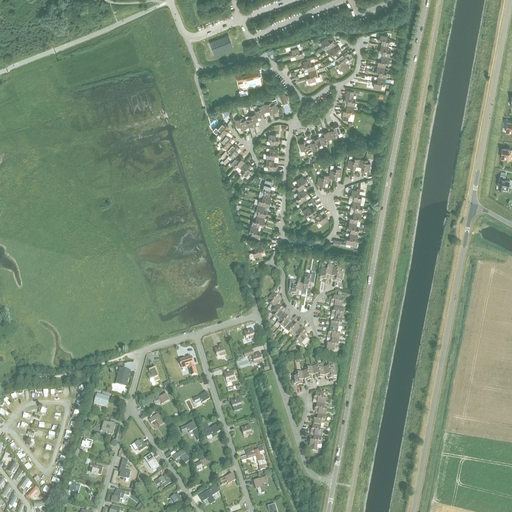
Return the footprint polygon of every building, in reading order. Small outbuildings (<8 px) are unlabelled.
[(323,47),(333,40),(331,38),(328,40),(326,38),(320,42),(323,47)] [(333,40),(323,47),(325,49),(327,47),(329,49),(333,46),(335,45),(333,42),(334,41),(333,40)] [(297,44),(289,46),(289,47),(290,50),(291,52),(290,52),(290,55),(302,52),(301,49),(302,49),(302,46),(298,47),(297,44)] [(329,49),(327,51),(330,55),(339,48),(338,46),(335,49),(333,46),(329,49)] [(341,50),(339,48),(330,55),(333,60),(335,58),(340,55),(339,55),(338,53),(341,50)] [(335,58),(333,60),(336,64),(346,57),(345,55),(344,55),(342,53),(339,55),(340,55),(335,58)] [(346,57),(336,64),(340,68),(343,72),(349,67),(346,64),(344,61),(348,59),(346,57)] [(316,69),(308,71),(309,74),(305,75),(306,78),(317,75),(316,69)] [(241,74),(236,75),(237,82),(238,82),(238,84),(243,83),(242,81),(258,77),(261,77),(259,72),(241,76),(241,74)] [(317,75),(306,78),(306,80),(307,80),(308,83),(316,81),(316,82),(321,81),(319,76),(318,77),(317,75)] [(344,97),(343,99),(355,101),(356,99),(353,98),(353,95),(354,91),(346,90),(346,94),(345,97),(344,97)] [(289,100),(287,95),(285,96),(284,93),(280,95),(283,104),(287,103),(287,101),(289,100)] [(271,102),(269,103),(273,114),(275,113),(275,112),(278,111),(275,104),(277,103),(275,99),(271,100),(271,102)] [(273,114),(269,103),(264,104),(266,112),(269,111),(270,115),(273,114)] [(257,109),(254,110),(255,114),(255,113),(257,118),(260,117),(260,118),(262,117),(259,106),(256,106),(257,109)] [(242,117),(240,118),(243,130),(246,129),(245,128),(248,127),(246,119),(243,120),(242,117)] [(243,130),(240,118),(235,120),(237,127),(240,127),(241,130),(243,130)] [(215,128),(213,131),(216,134),(217,133),(219,134),(226,125),(225,124),(224,125),(221,122),(216,128),(215,128)] [(219,134),(216,137),(220,140),(223,138),(226,134),(228,132),(226,130),(228,127),(226,125),(219,134)] [(335,125),(333,125),(336,137),(339,136),(338,133),(341,133),(338,125),(335,126),(335,125)] [(325,131),(323,131),(327,143),(329,142),(328,139),(331,139),(329,131),(326,132),(325,131)] [(223,138),(220,140),(223,142),(221,144),(223,146),(231,137),(229,135),(228,136),(226,134),(223,138)] [(231,137),(223,146),(227,150),(232,144),(230,142),(232,139),(231,137)] [(322,145),(319,137),(316,138),(316,137),(314,137),(317,149),(320,148),(319,145),(322,145)] [(312,151),(310,143),(307,144),(306,140),(303,141),(307,152),(312,151)] [(307,152),(303,141),(301,142),(301,143),(299,144),(301,151),(304,150),(305,153),(307,152)] [(232,144),(227,150),(229,152),(227,154),(229,155),(237,146),(235,145),(234,146),(232,144)] [(229,155),(227,158),(231,161),(233,159),(235,157),(238,153),(236,151),(239,148),(237,146),(229,155)] [(501,150),(501,151),(501,152),(501,153),(501,158),(504,159),(504,160),(508,161),(509,155),(511,155),(511,150),(510,150),(506,149),(502,148),(502,149),(501,150)] [(233,159),(231,161),(229,163),(234,166),(242,157),(240,156),(237,159),(235,157),(233,159)] [(242,157),(234,166),(236,168),(235,169),(237,170),(240,168),(245,162),(243,160),(243,159),(242,157)] [(240,168),(237,170),(239,172),(240,172),(242,173),(250,164),(248,163),(247,164),(245,162),(240,168)] [(252,166),(250,164),(242,173),(246,177),(251,171),(249,169),(252,166)] [(499,183),(498,187),(498,188),(499,188),(501,189),(502,188),(507,189),(508,185),(509,186),(510,181),(505,180),(505,176),(506,173),(501,172),(500,175),(499,179),(498,183),(499,183)] [(296,187),(306,180),(305,178),(304,179),(302,176),(296,180),(297,183),(295,185),(296,187)] [(264,184),(262,189),(273,193),(274,190),(270,189),(271,186),(272,182),(265,180),(264,184)] [(296,187),(299,191),(303,189),(306,187),(304,185),(308,182),(306,180),(296,187)] [(350,192),(350,195),(361,197),(362,194),(359,194),(360,191),(360,189),(357,188),(356,190),(352,190),(351,193),(350,192)] [(273,193),(262,189),(261,192),(264,192),(263,195),(271,197),(272,195),(273,195),(273,193)] [(299,191),(296,193),(298,195),(296,197),(297,199),(307,193),(306,191),(305,191),(303,189),(299,191)] [(307,193),(297,199),(300,204),(307,199),(305,197),(308,195),(307,193)] [(254,204),(253,209),(256,210),(267,213),(268,211),(264,210),(265,207),(257,205),(254,204)] [(305,216),(315,209),(314,207),(310,209),(309,207),(302,211),(305,216)] [(315,209),(305,216),(306,218),(309,216),(310,219),(313,217),(317,214),(315,212),(316,211),(315,209)] [(267,213),(256,210),(255,212),(257,213),(257,216),(264,218),(265,215),(266,216),(267,213)] [(320,212),(317,214),(313,217),(316,221),(326,215),(325,213),(321,215),(320,212)] [(327,217),(326,215),(316,221),(317,224),(320,222),(321,225),(328,220),(326,218),(327,217)] [(251,225),(249,230),(261,234),(261,232),(258,230),(258,228),(251,225)] [(261,234),(249,230),(248,233),(251,234),(250,237),(258,239),(259,236),(260,236),(261,234)] [(356,242),(357,240),(345,238),(344,241),(338,240),(338,245),(345,247),(346,244),(353,245),(353,246),(357,247),(358,242),(356,242)] [(252,252),(264,249),(263,247),(262,247),(262,244),(254,246),(255,249),(252,250),(252,252)] [(265,252),(264,249),(252,252),(254,257),(258,256),(259,259),(262,258),(262,256),(261,253),(265,252)] [(302,293),(301,295),(305,295),(306,288),(308,289),(310,277),(307,276),(307,279),(304,279),(303,285),(303,287),(302,293)] [(290,281),(288,292),(290,293),(290,294),(293,294),(293,295),(295,296),(297,286),(295,286),(296,282),(290,281)] [(270,305),(278,296),(276,294),(276,295),(273,293),(268,299),(270,301),(269,303),(270,305)] [(278,296),(270,305),(274,308),(275,308),(277,305),(277,306),(280,303),(278,300),(280,297),(278,296)] [(275,308),(274,308),(272,311),(274,313),(272,316),(274,317),(282,308),(280,306),(279,307),(277,306),(277,305),(275,308)] [(282,308),(274,317),(278,321),(284,315),(281,313),(284,310),(282,308)] [(276,323),(281,326),(288,317),(287,316),(286,317),(284,315),(278,321),(276,323)] [(288,317),(281,326),(285,330),(290,324),(288,322),(290,319),(288,317)] [(292,326),(290,324),(285,330),(289,333),(297,324),(295,323),(292,326)] [(298,326),(297,324),(289,333),(291,335),(292,333),(295,335),(300,329),(298,327),(298,326)] [(252,329),(244,332),(246,338),(249,337),(250,339),(255,338),(252,329)] [(300,329),(295,335),(297,337),(295,339),(297,340),(305,331),(303,330),(302,331),(300,329)] [(305,331),(297,340),(301,344),(305,347),(308,343),(310,341),(306,338),(304,336),(307,333),(305,331)] [(220,357),(225,355),(223,347),(214,349),(216,356),(219,355),(220,357)] [(260,354),(251,356),(253,363),(254,364),(254,365),(257,364),(262,362),(260,354)] [(191,357),(179,361),(180,364),(180,366),(181,366),(182,369),(188,367),(189,371),(195,369),(193,365),(194,365),(191,357)] [(131,371),(120,368),(115,384),(126,387),(131,371)] [(153,380),(154,382),(159,380),(157,375),(158,374),(155,368),(148,371),(150,374),(147,376),(150,381),(153,380)] [(227,373),(224,374),(226,380),(227,384),(230,383),(230,382),(235,380),(233,375),(237,373),(236,371),(229,373),(228,371),(226,371),(227,373)] [(291,382),(291,385),(293,384),(294,385),(297,384),(297,385),(299,385),(297,373),(294,374),(295,376),(292,377),(293,381),(291,382)] [(206,393),(193,400),(194,402),(195,405),(201,402),(202,404),(209,400),(206,393)] [(94,403),(106,407),(109,398),(97,395),(95,395),(95,397),(94,403)] [(161,405),(169,401),(166,395),(153,401),(154,403),(159,401),(161,405)] [(239,399),(230,401),(232,408),(232,407),(234,412),(242,410),(240,405),(241,405),(239,399)] [(150,424),(152,423),(155,421),(159,427),(163,425),(166,423),(161,415),(159,416),(158,414),(148,421),(150,424)] [(103,422),(101,431),(108,433),(107,434),(112,435),(115,424),(110,422),(109,423),(103,422)] [(196,430),(193,423),(180,429),(182,432),(187,429),(189,433),(193,431),(197,441),(201,439),(196,430)] [(203,427),(200,428),(201,431),(204,430),(205,431),(203,432),(206,438),(212,435),(212,436),(220,432),(216,426),(209,429),(206,423),(202,426),(203,427)] [(247,436),(252,434),(249,426),(241,428),(243,435),(246,434),(247,436)] [(90,449),(92,442),(84,439),(83,442),(82,442),(81,447),(87,449),(87,448),(90,449)] [(134,444),(131,446),(135,451),(138,449),(140,452),(146,448),(141,440),(138,442),(138,441),(134,444)] [(321,443),(309,441),(308,443),(309,444),(309,447),(311,447),(310,451),(316,452),(317,448),(317,445),(320,445),(321,443)] [(246,456),(240,458),(241,462),(248,460),(255,457),(257,463),(258,463),(260,467),(258,468),(259,471),(257,472),(267,469),(266,466),(264,466),(263,461),(264,461),(263,456),(260,457),(259,453),(264,452),(262,446),(257,447),(258,450),(254,452),(254,453),(246,456)] [(183,450),(182,451),(172,457),(175,461),(179,458),(184,465),(190,461),(183,450)] [(200,462),(195,465),(196,468),(201,465),(203,469),(211,465),(207,458),(205,454),(202,456),(198,458),(200,462)] [(151,456),(144,460),(154,475),(161,470),(151,456)] [(122,460),(119,472),(120,473),(119,477),(128,480),(130,472),(125,470),(127,461),(122,460)] [(11,473),(16,464),(13,462),(8,472),(11,473)] [(98,475),(101,476),(103,468),(90,465),(88,472),(91,473),(91,474),(97,476),(98,475)] [(16,483),(22,474),(19,472),(13,481),(16,483)] [(235,481),(232,474),(219,481),(220,483),(221,486),(227,483),(227,485),(235,481)] [(162,477),(158,480),(154,482),(156,486),(160,483),(161,486),(162,485),(163,488),(170,484),(165,476),(162,478),(162,477)] [(37,481),(39,485),(45,480),(43,477),(37,481)] [(260,480),(253,482),(256,490),(260,489),(262,494),(265,493),(262,485),(265,484),(264,482),(267,481),(266,478),(260,480)] [(23,490),(30,482),(26,479),(20,488),(23,490)] [(78,494),(80,486),(71,484),(70,487),(68,492),(75,493),(78,494)] [(211,490),(200,497),(203,502),(208,499),(211,504),(215,502),(211,497),(217,493),(216,492),(218,490),(216,486),(210,489),(211,490)] [(5,498),(10,490),(7,488),(2,496),(5,498)] [(31,500),(38,492),(34,488),(27,497),(31,500)] [(112,497),(110,501),(118,503),(119,502),(119,500),(120,499),(123,500),(124,496),(128,497),(129,493),(116,490),(115,493),(114,493),(113,497),(112,497)] [(175,506),(182,502),(177,494),(174,496),(174,495),(170,498),(173,504),(174,504),(175,506)] [(12,508),(16,499),(13,497),(8,506),(12,508)]
